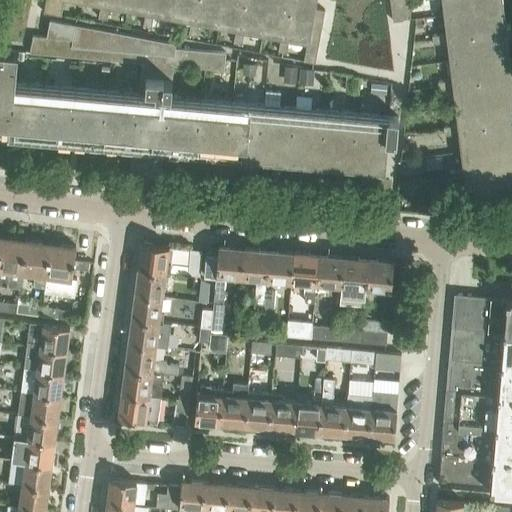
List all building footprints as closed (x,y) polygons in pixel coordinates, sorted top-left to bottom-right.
[(63,0),(45,0),(43,11),(61,14),(63,0)] [(100,0),(97,16),(106,18),(109,0),(112,0),(128,3),(128,0),(100,0)] [(155,7),(173,10),(175,0),(128,0),(128,3),(146,6),(143,25),(152,26),(155,7)] [(175,0),(173,10),(192,13),(188,34),(197,35),(200,15),(217,18),(220,0),(175,0)] [(244,24),(263,27),(267,0),(220,0),(217,18),(234,21),(231,41),(241,43),(244,24)] [(267,0),(263,27),(281,30),(278,50),(286,52),(289,32),(310,36),(306,60),(315,61),(325,8),(315,7),(316,0),(267,0)] [(410,18),(411,0),(390,0),(393,20),(410,18)] [(447,0),(449,13),(503,6),(502,0),(447,0)] [(453,40),(455,58),(509,51),(507,34),(511,34),(509,24),(510,24),(510,22),(506,23),(503,6),(449,13),(451,31),(432,33),(433,42),(453,40)] [(0,120),(9,121),(8,132),(7,132),(7,134),(42,137),(59,138),(59,137),(58,137),(59,133),(71,134),(71,138),(70,138),(70,139),(90,141),(90,140),(90,139),(90,136),(102,137),(102,141),(101,140),(101,142),(122,144),(122,142),(121,142),(122,139),(134,140),(133,143),(133,145),(136,145),(137,144),(136,144),(136,140),(165,142),(165,146),(164,146),(164,148),(184,150),(184,148),(183,148),(184,144),(196,145),(196,149),(195,149),(195,151),(215,152),(215,151),(215,147),(227,148),(227,152),(226,152),(226,153),(246,155),(246,153),(246,150),(258,151),(258,154),(257,154),(257,156),(278,158),(278,156),(277,156),(278,152),(290,154),(290,157),(289,157),(289,159),(309,161),(309,159),(308,159),(309,155),(321,156),(321,160),(320,160),(320,162),(340,163),(340,162),(340,158),(352,159),(352,163),(351,163),(351,164),(371,166),(371,165),(371,164),(371,161),(383,162),(383,166),(382,165),(382,167),(385,167),(388,137),(396,137),(396,138),(396,139),(398,115),(398,116),(389,115),(389,114),(388,114),(388,115),(170,96),(173,64),(224,69),(225,57),(226,51),(175,46),(176,41),(75,23),(50,18),(46,35),(33,34),(30,50),(30,51),(142,61),(139,94),(15,83),(18,49),(0,47),(0,120)] [(511,68),(511,69),(509,51),(455,58),(457,77),(437,79),(438,88),(459,85),(461,104),(511,97),(511,68)] [(464,131),(466,150),(511,143),(511,97),(461,104),(463,122),(443,125),(444,134),(464,131)] [(511,143),(466,150),(468,168),(449,170),(450,179),(470,176),(472,196),(479,195),(511,190),(511,143)] [(2,235),(0,252),(0,283),(20,287),(22,271),(27,238),(2,235)] [(27,238),(22,271),(35,273),(34,284),(45,285),(47,274),(51,241),(27,238)] [(47,274),(57,275),(55,287),(70,289),(71,277),(76,244),(51,241),(47,274)] [(141,241),(138,266),(165,270),(167,258),(171,259),(173,245),(141,241)] [(221,332),(226,274),(242,275),(245,245),(218,243),(218,251),(206,249),(204,274),(216,275),(213,307),(211,326),(211,331),(221,332)] [(266,288),(266,277),(269,247),(245,245),(242,275),(256,276),(254,301),(264,302),(266,288)] [(202,249),(190,247),(188,273),(200,274),(202,249)] [(295,249),(269,247),(266,277),(292,279),(295,249)] [(295,249),(292,279),(304,280),(303,293),(302,300),(315,301),(315,294),(316,281),(319,252),(295,249)] [(319,252),(316,281),(341,283),(344,254),(319,252)] [(341,283),(340,303),(364,305),(365,298),(366,285),(369,256),(344,254),(341,283)] [(393,258),(369,256),(366,285),(365,298),(376,299),(377,286),(391,288),(392,271),(393,258)] [(165,270),(138,266),(134,291),(162,294),(165,270)] [(200,276),(198,299),(207,300),(209,282),(200,276)] [(266,288),(264,302),(262,331),(271,332),(275,288),(266,288)] [(134,291),(131,316),(163,319),(165,307),(160,306),(162,294),(134,291)] [(452,325),(511,329),(511,296),(454,292),(452,325)] [(0,299),(0,308),(17,311),(18,302),(0,299)] [(17,311),(42,314),(43,305),(32,304),(18,302),(17,311)] [(42,314),(57,316),(59,307),(43,305),(42,314)] [(211,326),(213,307),(201,306),(200,324),(211,326)] [(362,327),(361,340),(362,340),(386,342),(388,317),(363,315),(362,327)] [(131,316),(128,340),(156,344),(168,345),(172,321),(131,316)] [(311,336),(313,323),(313,320),(288,318),(287,334),(311,336)] [(30,320),(26,343),(66,349),(70,325),(30,320)] [(338,325),(313,323),(311,336),(337,338),(338,325)] [(199,338),(209,339),(210,331),(211,331),(211,326),(200,324),(199,338)] [(337,338),(361,340),(362,327),(338,325),(337,338)] [(449,355),(511,360),(511,329),(452,325),(449,355)] [(226,350),(226,342),(227,332),(221,332),(211,331),(210,331),(209,339),(210,339),(210,344),(214,349),(226,350)] [(240,333),(227,332),(226,342),(239,344),(240,333)] [(270,353),(271,340),(252,338),(251,352),(270,353)] [(126,355),(124,365),(164,370),(181,373),(183,362),(165,359),(166,357),(154,356),(156,344),(128,340),(126,355)] [(297,356),(298,343),(278,341),(277,354),(297,356)] [(64,371),(66,349),(26,343),(23,366),(25,366),(64,371)] [(318,344),(316,360),(326,361),(327,358),(328,345),(318,344)] [(350,361),(351,347),(328,345),(327,358),(350,361)] [(376,349),(351,347),(350,361),(375,363),(376,349)] [(400,368),(401,352),(376,349),(375,363),(374,366),(400,368)] [(446,387),(511,392),(511,360),(449,355),(446,387)] [(160,395),(164,370),(124,365),(121,390),(160,395)] [(22,389),(60,395),(64,371),(25,366),(22,389)] [(181,373),(178,397),(189,399),(192,374),(181,373)] [(323,388),(323,396),(320,429),(344,431),(347,402),(333,401),(335,374),(325,373),(324,376),(323,388)] [(323,388),(324,376),(316,375),(315,387),(323,388)] [(223,387),(220,421),(245,423),(248,388),(249,379),(232,378),(231,388),(223,387)] [(197,389),(194,419),(220,421),(223,387),(223,385),(211,384),(209,382),(202,381),(199,384),(199,389),(197,389)] [(444,418),(511,424),(511,392),(446,387),(444,418)] [(248,388),(245,423),(270,425),(273,390),(248,388)] [(19,412),(57,417),(60,395),(22,389),(19,412)] [(398,391),(373,389),(373,393),(369,434),(394,436),(398,391)] [(121,390),(118,415),(157,420),(160,395),(121,390)] [(273,390),(270,425),(295,427),(297,398),(281,396),(281,391),(273,390)] [(347,402),(344,431),(369,434),(373,393),(348,391),(347,402)] [(297,398),(295,427),(320,429),(323,396),(315,395),(313,395),(312,399),(297,398)] [(189,399),(178,397),(176,397),(173,423),(174,423),(186,424),(189,399)] [(19,412),(16,435),(54,440),(57,417),(19,412)] [(441,450),(511,455),(511,424),(444,418),(441,450)] [(16,435),(13,457),(26,459),(52,462),(52,461),(56,462),(58,450),(53,449),(54,440),(16,435)] [(438,482),(511,488),(511,455),(441,450),(438,482)] [(26,459),(23,482),(48,485),(52,462),(26,459)] [(110,476),(107,500),(134,503),(137,480),(110,476)] [(180,483),(178,507),(177,511),(202,511),(205,480),(181,478),(181,483),(180,483)] [(202,511),(225,511),(228,482),(205,480),(202,511)] [(23,482),(20,505),(45,509),(48,485),(23,482)] [(168,482),(167,492),(166,506),(168,506),(178,507),(180,483),(168,482)] [(251,484),(228,482),(225,511),(236,511),(237,510),(249,511),(251,484)] [(249,511),(260,511),(272,511),(274,485),(251,484),(249,511)] [(295,511),(297,487),(274,485),(272,511),(295,511)] [(318,511),(321,490),(297,487),(295,511),(318,511)] [(321,490),(318,511),(341,511),(343,491),(321,490)] [(156,505),(166,506),(167,492),(157,491),(156,505)] [(364,511),(366,493),(343,491),(341,511),(364,511)] [(364,511),(387,511),(389,495),(366,493),(364,511)] [(437,498),(435,511),(462,511),(464,501),(437,498)] [(107,500),(105,511),(132,511),(134,503),(107,500)]
